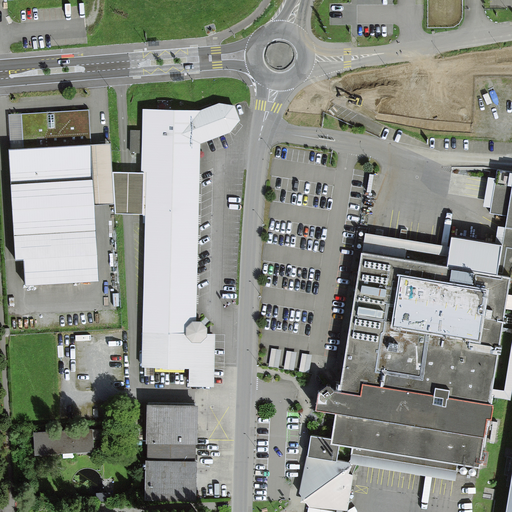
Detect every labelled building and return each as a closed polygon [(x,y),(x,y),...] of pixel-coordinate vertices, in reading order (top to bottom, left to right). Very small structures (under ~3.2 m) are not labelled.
[(200,113),(143,113),(143,176),(143,217),(143,370),(189,371),(188,389),(215,390),(215,336),(208,336),(208,330),(203,325),(197,324),(199,146),(205,144),(230,134),(240,123),(235,109),(220,106),(200,113)] [(7,115),(16,259),(23,258),(24,284),(98,279),(93,204),(104,203),(114,202),(112,172),(110,142),(101,143),(89,144),(87,110),(7,115)] [(511,169),(495,167),(488,212),(504,215),(500,239),(495,272),(510,275),(511,262),(511,261),(511,169)] [(112,172),(114,202),(114,212),(143,217),(143,176),(112,172)] [(500,239),(449,230),(444,264),(495,272),(500,239)] [(336,411),(331,438),(331,443),(353,446),(352,453),(358,454),(456,470),(457,463),(480,467),(488,417),(493,417),(496,401),(490,400),(510,275),(495,272),(444,264),(364,251),(342,390),(321,387),(317,408),(336,411)] [(270,366),(280,368),(283,350),(273,348),(270,366)] [(286,369),(295,370),(297,352),(288,351),(286,369)] [(311,373),(313,355),(304,354),(302,372),(311,373)] [(147,404),(146,500),(195,501),(196,405),(147,404)] [(33,432),(34,454),(93,451),(91,429),(33,432)] [(358,454),(352,453),(353,446),(331,443),(331,438),(309,435),(302,493),(308,504),(347,511),(358,454)] [(511,511),(511,457),(503,511),(511,511)] [(109,489),(97,489),(97,501),(109,501),(109,489)]
